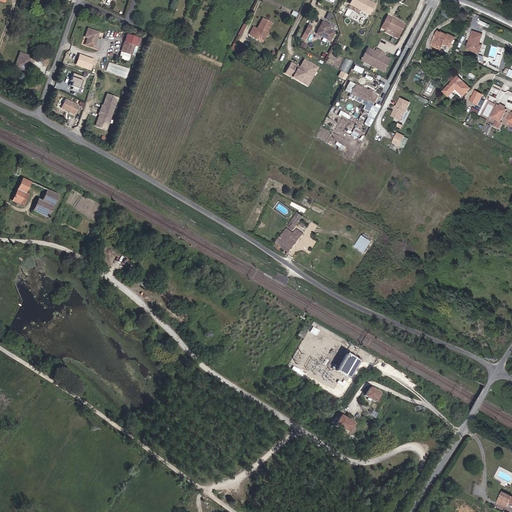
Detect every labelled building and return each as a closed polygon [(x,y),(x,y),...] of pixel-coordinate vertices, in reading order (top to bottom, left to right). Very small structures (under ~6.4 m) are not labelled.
[(363,12),(371,17),(376,7),(362,0),(355,0),(352,7),(363,12)] [(191,15),(197,17),(201,6),(196,3),(191,15)] [(260,35),(270,39),(277,24),(268,19),(263,31),(259,29),(256,36),(259,38),(260,35)] [(406,28),(389,19),(383,31),(387,33),(386,35),(399,42),(406,28)] [(306,40),(312,25),(308,24),(302,38),(306,40)] [(336,38),(331,35),(329,34),(331,30),(325,26),(318,39),(332,47),(336,38)] [(309,37),(313,39),(317,32),(312,29),(309,37)] [(107,44),(104,42),(106,35),(95,31),(92,40),(95,41),(92,48),(104,52),(107,44)] [(481,47),(478,46),(482,36),(471,32),(465,50),(478,56),(481,47)] [(132,35),(127,52),(138,56),(141,46),(143,47),(146,40),(132,35)] [(258,40),(268,44),(270,39),(260,35),(259,38),(258,40)] [(431,49),(437,52),(445,38),(443,36),(442,38),(438,36),(431,49)] [(444,48),(450,51),(454,42),(445,38),(437,52),(441,54),(444,48)] [(47,46),(32,41),(27,55),(41,59),(44,49),(45,50),(47,46)] [(249,51),(247,50),(240,46),(238,45),(235,50),(246,57),(249,51)] [(374,54),(369,51),(362,64),(384,76),(391,64),(386,61),(384,61),(383,60),(385,57),(378,53),(376,56),(374,56),(374,54)] [(499,66),(498,68),(503,70),(506,60),(497,57),(494,64),(499,66)] [(346,73),(353,62),(345,58),(339,69),(346,73)] [(294,69),(290,77),(312,90),(317,80),(313,78),(318,68),(309,63),(304,71),(302,74),(294,69)] [(351,70),(362,74),(365,68),(354,63),(351,70)] [(318,68),(313,78),(317,80),(323,71),(318,68)] [(338,77),(346,79),(348,73),(340,71),(338,77)] [(79,77),(76,85),(78,86),(76,90),(78,91),(77,93),(83,95),(85,90),(89,91),(92,82),(79,77)] [(462,100),(470,92),(457,80),(442,95),(447,100),(455,93),(462,100)] [(353,98),(375,109),(380,100),(375,97),(376,95),(373,93),(372,95),(359,88),(353,98)] [(108,94),(96,127),(108,131),(120,98),(108,94)] [(469,106),(476,109),(480,99),(474,97),(469,106)] [(402,123),(405,117),(410,106),(402,103),(394,119),(402,123)] [(66,112),(80,119),(84,110),(70,104),(66,112)] [(372,120),(378,124),(383,114),(376,111),(372,120)] [(494,125),(497,126),(503,115),(495,111),(489,122),(494,125)] [(491,131),(496,134),(500,127),(497,126),(494,125),(491,131)] [(357,137),(360,130),(355,127),(351,135),(357,137)] [(400,148),(402,144),(404,139),(398,136),(394,145),(400,148)] [(10,203),(19,208),(32,183),(23,179),(10,203)] [(34,214),(48,221),(60,197),(46,190),(34,214)] [(294,230),(305,215),(299,211),(288,226),(294,230)] [(301,239),(294,236),(285,250),(298,258),(310,238),(304,234),(301,239)] [(367,252),(372,239),(361,235),(356,248),(367,252)] [(286,332),(292,336),(295,330),(289,327),(286,332)] [(329,367),(337,372),(347,354),(339,350),(329,367)] [(370,393),(373,395),(377,389),(366,383),(362,391),(369,395),(370,393)] [(366,410),(372,413),(375,408),(368,404),(366,410)] [(314,421),(318,424),(322,418),(317,415),(314,421)] [(345,430),(349,423),(336,415),(332,422),(345,430)] [(511,506),(511,498),(500,493),(494,503),(501,507),(504,502),(511,506)]
